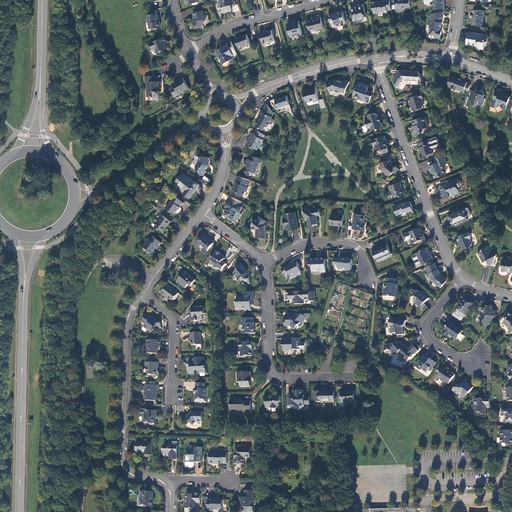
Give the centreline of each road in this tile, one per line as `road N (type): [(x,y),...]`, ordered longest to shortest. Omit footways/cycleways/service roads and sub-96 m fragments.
road 1 (tertiary): [(464,277),(430,213),(377,58)]
road 2 (residential): [(162,482),(126,471),(119,454),(124,330),(143,295)]
road 3 (primary): [(24,292),(20,511)]
road 4 (residential): [(261,265),(271,372),(352,375)]
road 5 (residential): [(187,49),(237,25),(332,0)]
road 6 (tertiary): [(235,102),(328,66),(377,58)]
road 7 (residential): [(261,265),(305,243),(351,244),(366,279)]
road 8 (residential): [(464,277),(426,330),(465,363),(477,361)]
